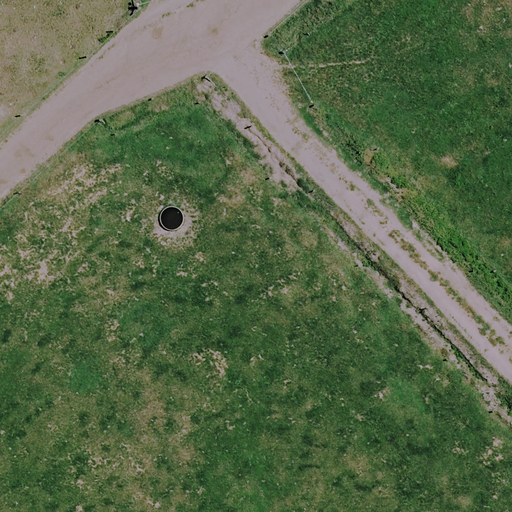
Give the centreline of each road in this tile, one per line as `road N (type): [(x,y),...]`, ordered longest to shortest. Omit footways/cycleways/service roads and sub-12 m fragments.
road 1 (track): [(245,0),(511,296)]
road 2 (track): [(0,211),(233,0)]
